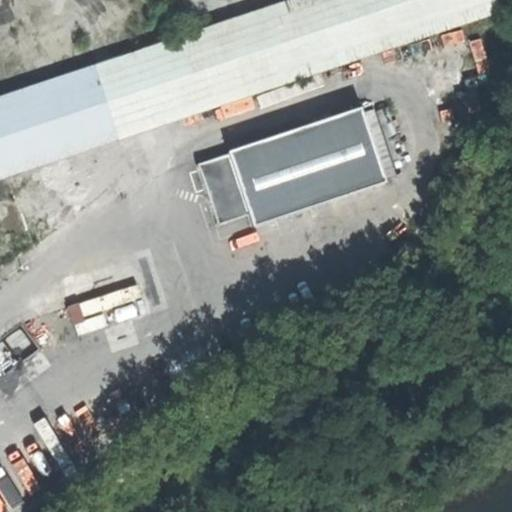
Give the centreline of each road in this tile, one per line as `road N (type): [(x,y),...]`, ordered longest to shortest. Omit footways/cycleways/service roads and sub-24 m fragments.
road 1 (track): [(511,95),(450,217),(149,473),(92,511)]
road 2 (unknown): [(0,411),(220,276)]
